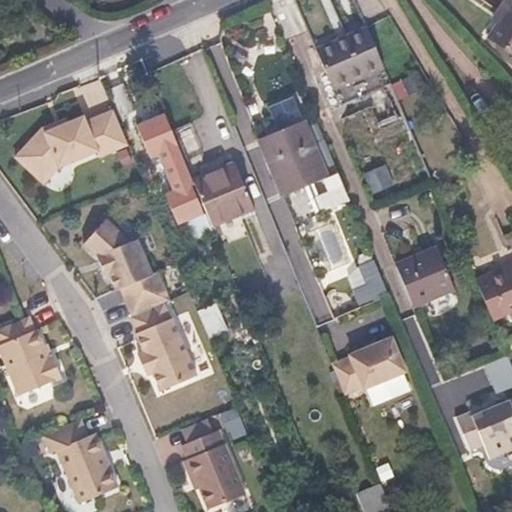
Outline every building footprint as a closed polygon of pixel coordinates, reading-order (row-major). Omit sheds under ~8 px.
[(511,3),(506,14),(511,18),(495,42),(511,53),(511,3)] [(374,24),(323,46),(340,85),(391,64),(374,24)] [(43,127),(15,157),(43,182),(60,165),(96,150),(99,155),(129,143),(114,108),(85,120),(83,116),(68,121),(44,131),(43,127)] [(143,146),(157,140),(177,189),(195,182),(167,115),(136,127),(143,146)] [(68,121),(66,117),(43,127),(44,131),(68,121)] [(305,122),(260,140),(282,192),(308,182),(309,185),(320,213),(325,211),(332,208),(351,200),(338,170),(326,139),(313,144),(305,122)] [(240,164),(197,182),(215,224),(258,207),(240,164)] [(309,185),(286,195),(297,222),(320,213),(309,185)] [(202,196),(182,200),(191,236),(210,232),(202,196)] [(276,298),(303,288),(317,324),(331,319),(286,202),(273,207),(290,250),(262,260),(276,298)] [(82,241),(95,253),(100,251),(108,271),(115,287),(119,285),(131,312),(162,299),(168,297),(156,268),(150,271),(135,236),(129,239),(104,217),(82,241)] [(427,257),(403,267),(420,306),(461,289),(443,245),(426,253),(427,257)] [(100,251),(95,253),(103,273),(108,271),(100,251)] [(362,266),(369,284),(372,283),(382,279),(382,278),(375,260),(362,266)] [(511,270),(511,264),(493,273),(495,278),(511,270)] [(511,270),(495,278),(509,313),(511,312),(511,270)] [(382,279),(372,283),(376,293),(386,289),(382,279)] [(137,329),(134,330),(142,348),(140,349),(149,370),(151,369),(159,387),(195,372),(171,314),(169,315),(162,299),(131,312),(130,313),(137,329)] [(200,307),(208,335),(227,330),(218,301),(200,307)] [(36,330),(0,345),(0,350),(19,396),(61,378),(52,357),(48,359),(36,330)] [(353,355),(335,363),(347,392),(365,385),(366,387),(408,370),(394,336),(352,353),(353,355)] [(140,349),(137,351),(146,371),(149,370),(140,349)] [(493,401),(460,415),(473,448),(487,442),(492,454),(511,445),(511,399),(495,406),(493,401)] [(52,454),(57,451),(80,504),(118,488),(95,434),(87,438),(79,421),(45,436),(52,454)] [(186,455),(182,457),(191,476),(194,474),(198,484),(207,505),(244,489),(217,425),(180,441),(186,455)] [(393,511),(382,485),(365,492),(373,511),(393,511)]
